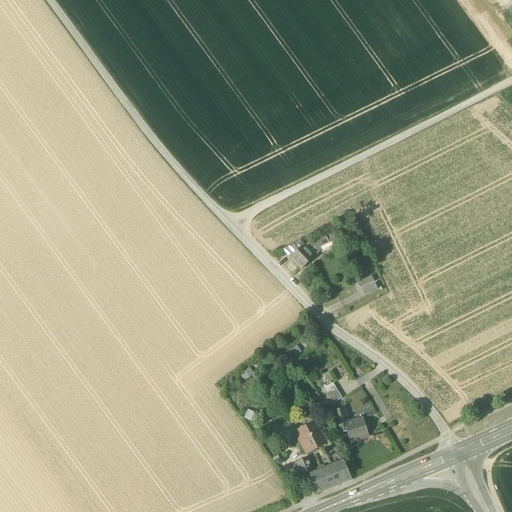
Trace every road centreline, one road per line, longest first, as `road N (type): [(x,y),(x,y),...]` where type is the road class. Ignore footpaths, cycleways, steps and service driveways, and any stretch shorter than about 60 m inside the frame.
road 1 (unclassified): [(49,0),(227,222),(328,324),(416,394),(456,454)]
road 2 (track): [(227,222),(511,80)]
road 3 (secondary): [(317,511),(456,454)]
